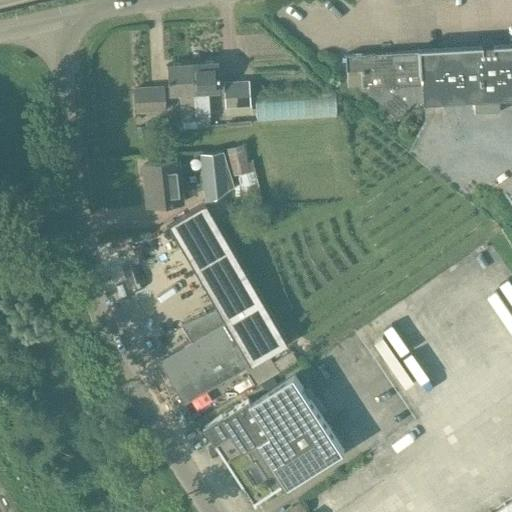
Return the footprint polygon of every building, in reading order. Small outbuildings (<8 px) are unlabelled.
[(411,102),(511,96),(511,43),(420,49),(421,51),(346,55),(347,70),(360,70),(361,85),(367,86),(367,92),(399,118),(411,102)] [(208,90),(220,90),(218,61),(194,62),(195,91),(197,121),(210,120),(208,90)] [(197,121),(195,91),(194,62),(168,64),(170,93),(179,92),(181,122),(197,121)] [(223,81),(225,107),(250,106),(249,80),(223,81)] [(165,85),(134,87),(136,112),(166,111),(165,85)] [(337,117),(337,95),(257,96),(257,118),(337,117)] [(242,144),(226,148),(233,175),(239,173),(248,171),(247,163),(242,144)] [(224,151),(199,153),(204,203),(233,187),(224,151)] [(148,205),(174,202),(183,202),(178,160),(144,163),(148,205)] [(204,203),(197,207),(170,223),(218,305),(181,323),(192,341),(194,339),(206,361),(225,350),(238,372),(254,362),(253,361),(286,342),(204,203)] [(105,260),(143,256),(142,243),(104,247),(105,260)] [(491,362),(511,349),(511,275),(508,269),(454,301),(491,362)] [(186,402),(238,372),(225,350),(206,361),(194,339),(192,341),(161,359),(186,402)] [(279,371),(298,360),(292,350),(273,361),(279,371)] [(253,406),(250,401),(248,398),(204,427),(255,504),(326,457),(325,457),(340,447),(296,379),(253,406)] [(511,511),(511,498),(491,511),(511,511)] [(305,511),(299,502),(283,511),(305,511)]
